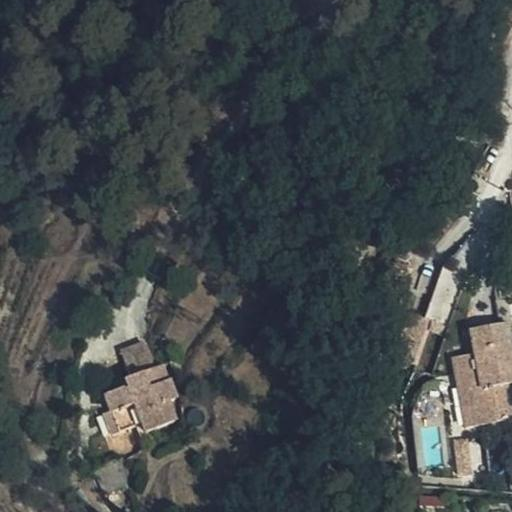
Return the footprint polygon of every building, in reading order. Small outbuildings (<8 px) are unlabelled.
[(421,364),(428,317),(406,313),(399,361),(421,364)] [(490,417),(476,420),(480,439),(511,431),(511,335),(481,342),(486,366),(465,371),(472,404),(488,402),(490,417)] [(169,380),(159,354),(134,365),(143,389),(139,391),(142,399),(137,401),(136,399),(117,407),(123,424),(119,425),(128,446),(156,435),(160,444),(188,433),(180,413),(188,410),(180,392),(161,399),(157,385),(169,380)] [(472,404),(476,420),(490,417),(488,402),(472,404)] [(489,487),(484,455),(470,457),(476,488),(489,487)] [(144,496),(132,474),(114,483),(126,505),(144,496)]
